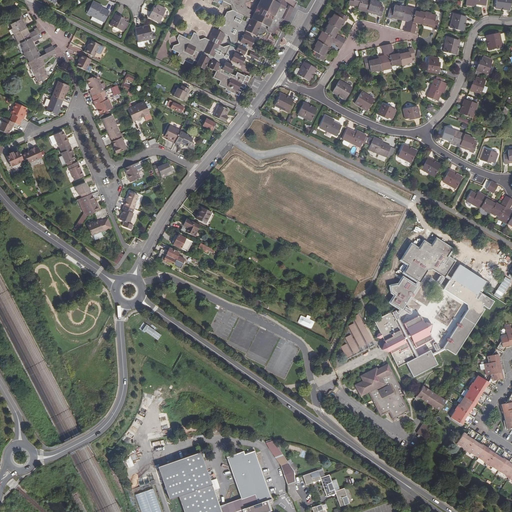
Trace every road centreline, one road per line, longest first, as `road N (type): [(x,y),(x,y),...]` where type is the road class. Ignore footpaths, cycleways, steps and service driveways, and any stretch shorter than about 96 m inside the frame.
road 1 (tertiary): [(139,301),(341,439)]
road 2 (secondary): [(52,455),(97,432),(119,403),(123,304)]
road 3 (residential): [(422,133),(452,96),(481,23),(511,21)]
road 4 (secondary): [(115,285),(0,193)]
road 5 (secondary): [(198,171),(133,277)]
road 6 (secondary): [(274,78),(198,171)]
